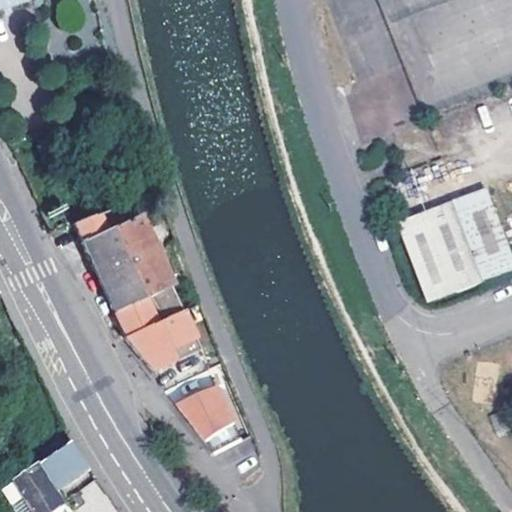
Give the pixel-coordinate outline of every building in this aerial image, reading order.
[(0,0),(0,9),(29,3),(28,0),(0,0)] [(119,105),(114,85),(48,110),(54,129),(119,105)] [(427,306),(511,273),(511,259),(487,193),(399,229),(427,306)] [(90,265),(114,315),(160,293),(170,289),(129,202),(71,225),(90,265)] [(165,305),(160,293),(114,315),(120,326),(165,305)] [(179,312),(120,339),(148,375),(158,370),(167,389),(206,371),(179,312)] [(160,392),(212,455),(240,443),(206,371),(167,389),(160,392)] [(511,431),(511,423),(507,412),(489,419),(497,437),(511,431)] [(70,511),(58,493),(91,471),(74,446),(65,452),(15,488),(31,511),(70,511)] [(31,511),(15,488),(6,494),(17,511),(31,511)] [(118,511),(106,493),(78,511),(118,511)]
